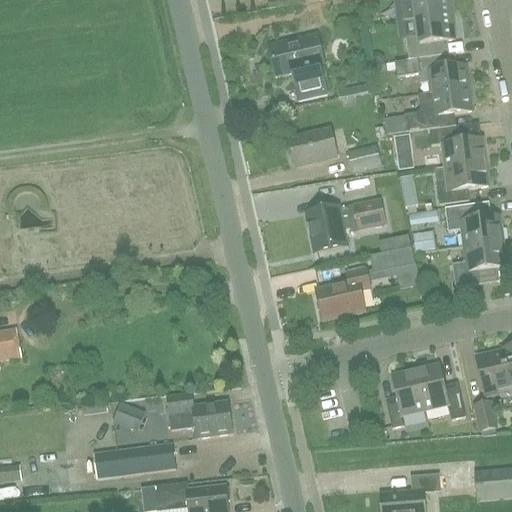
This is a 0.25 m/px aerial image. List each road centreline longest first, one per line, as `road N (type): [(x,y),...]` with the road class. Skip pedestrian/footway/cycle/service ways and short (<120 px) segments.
road 1 (residential): [(266,372),(511,310)]
road 2 (unclassified): [(266,372),(207,128)]
road 3 (unclassified): [(207,128),(0,156)]
road 4 (unclassified): [(298,511),(266,372)]
road 5 (unclassified): [(207,128),(178,0)]
